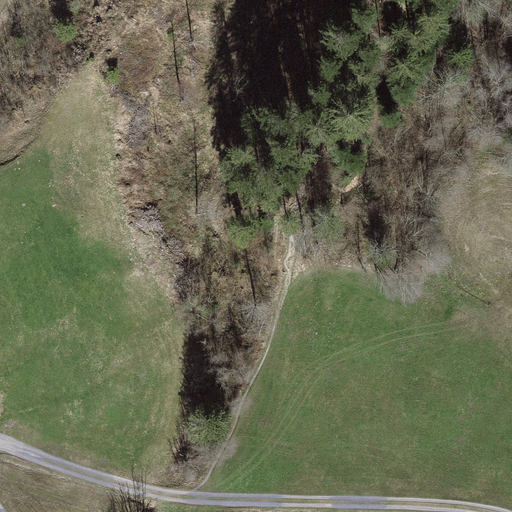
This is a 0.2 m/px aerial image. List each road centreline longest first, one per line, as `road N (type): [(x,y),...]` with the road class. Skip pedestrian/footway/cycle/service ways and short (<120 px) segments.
road 1 (track): [(477,511),(184,496)]
road 2 (track): [(184,496),(0,443)]
